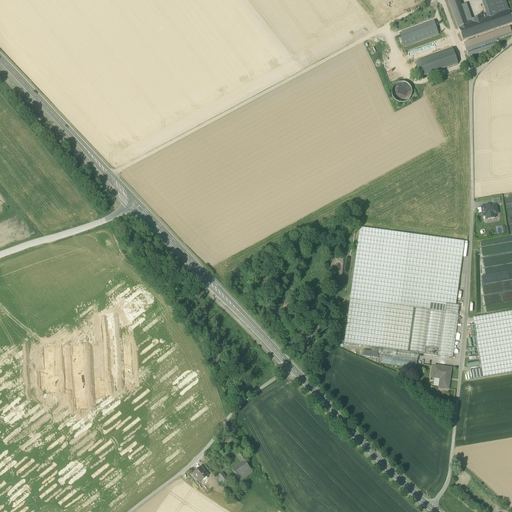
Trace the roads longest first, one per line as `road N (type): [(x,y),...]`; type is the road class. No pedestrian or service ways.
road 1 (residential): [(430,508),(448,483),(466,313),(470,86),(511,39)]
road 2 (track): [(109,175),(435,0)]
road 3 (tertiary): [(289,369),(135,205)]
road 4 (unclassified): [(130,511),(193,461),(234,410),(289,369)]
road 5 (tertiary): [(135,205),(0,58)]
road 6 (tertiary): [(430,508),(289,369)]
road 7 (unclassified): [(135,205),(0,257)]
